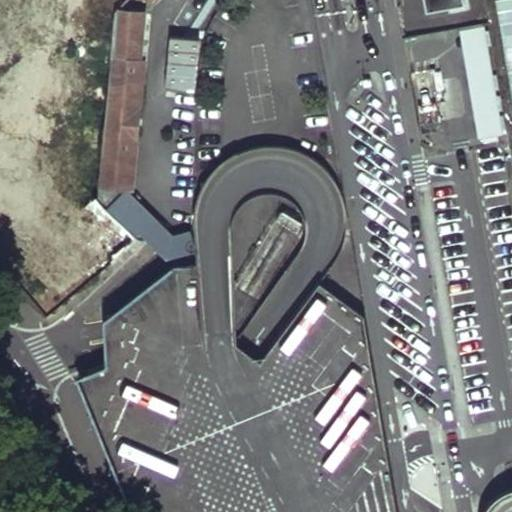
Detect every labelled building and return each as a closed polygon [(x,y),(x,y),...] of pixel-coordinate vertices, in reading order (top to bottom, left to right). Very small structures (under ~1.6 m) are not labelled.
[(49,0),(0,0),(0,261),(62,325),(143,246),(98,200),(56,241),(0,184),(0,30),(30,61),(70,21),(49,0)] [(141,55),(136,55),(140,9),(114,7),(112,20),(111,32),(110,48),(109,59),(105,118),(105,129),(99,198),(168,261),(196,253),(190,234),(173,239),(174,231),(125,186),(131,186),(141,55)] [(462,28),(477,139),(504,136),(489,25),(462,28)] [(197,96),(199,49),(174,46),(170,92),(197,96)] [(398,511),(390,461),(365,315),(320,282),(341,251),(347,231),(344,204),(331,174),(304,150),(273,145),(237,151),(210,169),(197,197),(193,240),(196,253),(196,263),(173,265),(104,318),(107,364),(76,376),(91,415),(130,511),(398,511)] [(511,511),(511,461),(506,463),(498,468),(495,471),(492,474),(487,481),(482,490),(481,496),(480,505),(480,511),(511,511)]
